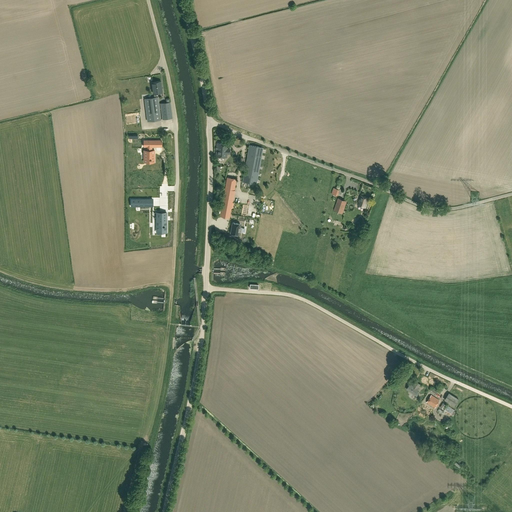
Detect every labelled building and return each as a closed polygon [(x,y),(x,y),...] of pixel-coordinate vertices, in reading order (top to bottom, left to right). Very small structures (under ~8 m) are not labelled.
[(163,92),(161,81),(152,82),(153,94),(154,94),(154,98),(144,99),(147,121),(161,120),(158,97),(157,97),(156,93),(163,92)] [(172,118),(170,102),(160,103),(163,119),(172,118)] [(232,139),(231,159),(239,159),(240,140),(232,139)] [(227,157),(227,154),(230,154),(231,149),(227,149),(228,144),(217,143),(216,156),(227,157)] [(257,184),(263,148),(250,145),(243,182),(257,184)] [(227,177),(220,216),(229,218),(237,179),(227,177)] [(361,195),(357,205),(366,208),(369,198),(361,195)] [(346,201),(338,198),(334,210),(342,213),(346,201)] [(157,212),(157,221),(159,221),(159,230),(166,230),(166,212),(157,212)] [(232,222),(230,233),(238,235),(239,231),(241,232),(242,227),(240,227),(240,224),(232,222)] [(407,389),(416,396),(418,393),(417,392),(419,388),(418,387),(420,384),(416,381),(413,386),(410,384),(407,389)] [(459,399),(449,393),(444,400),(454,406),(459,399)] [(427,402),(435,408),(440,401),(431,395),(427,402)] [(444,410),(451,416),(455,410),(447,405),(444,410)]
